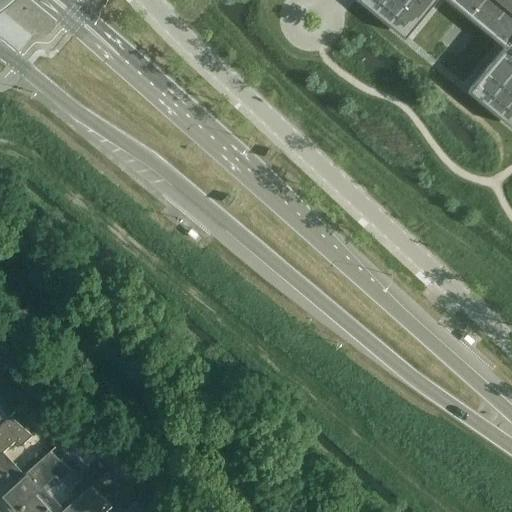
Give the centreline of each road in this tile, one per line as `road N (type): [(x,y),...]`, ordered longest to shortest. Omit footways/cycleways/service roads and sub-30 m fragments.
road 1 (primary): [(0,50),(146,156),(402,372),(511,441)]
road 2 (primary): [(511,411),(122,58)]
road 3 (unclassified): [(511,346),(146,0)]
